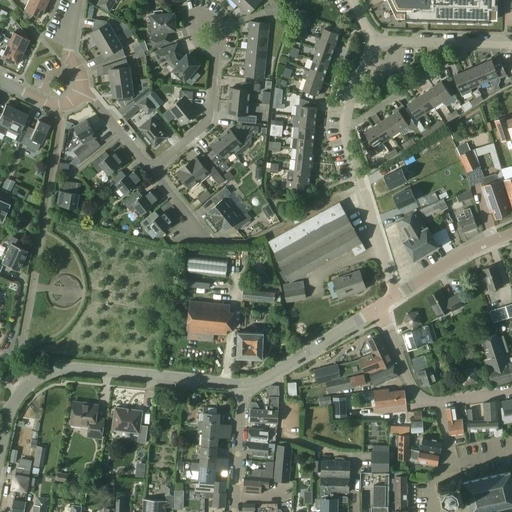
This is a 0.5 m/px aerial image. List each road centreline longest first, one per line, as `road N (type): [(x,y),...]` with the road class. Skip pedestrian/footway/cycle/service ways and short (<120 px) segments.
road 1 (residential): [(396,296),(350,143),(351,105),(372,40)]
road 2 (tertiary): [(27,386),(68,368),(245,385)]
road 3 (residential): [(511,388),(422,400),(378,307)]
road 4 (tertiary): [(245,385),(378,307)]
road 5 (residential): [(151,172),(202,132),(213,47)]
road 6 (residential): [(511,45),(372,40)]
road 7 (tertiary): [(396,296),(511,231)]
road 8 (residential): [(235,511),(245,385)]
